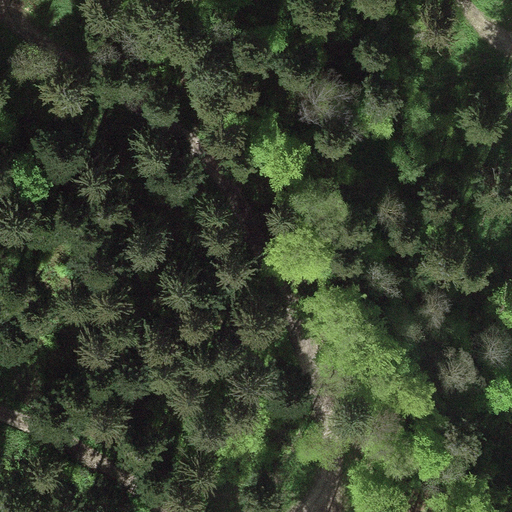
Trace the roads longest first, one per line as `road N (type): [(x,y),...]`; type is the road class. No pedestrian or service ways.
road 1 (track): [(9,0),(40,35),(123,85),(214,168),(272,270),(334,420),(327,478),(305,511)]
road 2 (track): [(171,511),(0,409)]
